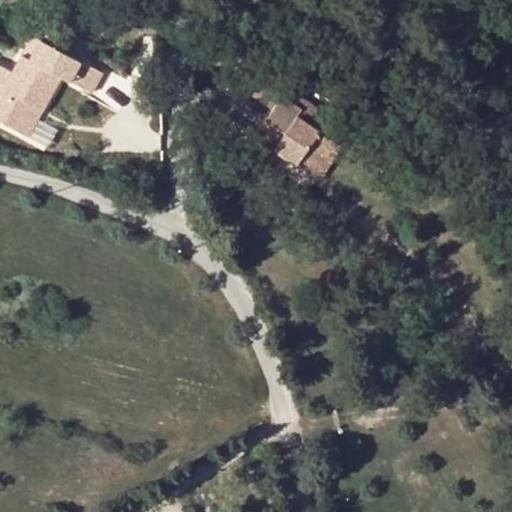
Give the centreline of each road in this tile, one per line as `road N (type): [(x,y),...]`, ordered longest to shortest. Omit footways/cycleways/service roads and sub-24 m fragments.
road 1 (unclassified): [(306,511),(284,415),(241,297),(212,260),(178,237)]
road 2 (residential): [(178,237),(174,0)]
road 3 (unclassified): [(178,237),(59,187),(0,172)]
